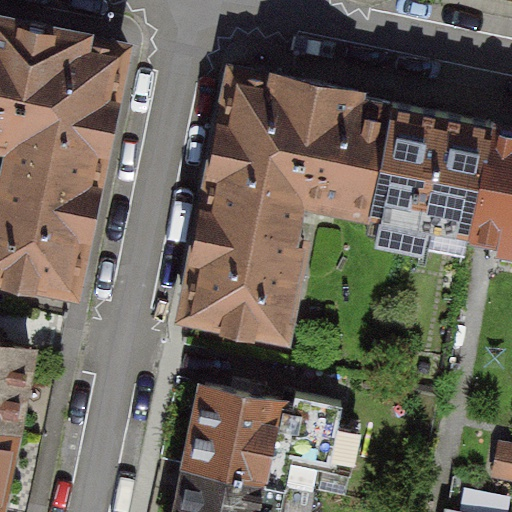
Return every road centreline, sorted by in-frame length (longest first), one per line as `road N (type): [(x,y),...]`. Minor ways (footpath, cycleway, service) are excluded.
road 1 (residential): [(198,0),(93,511)]
road 2 (residential): [(298,11),(511,57)]
